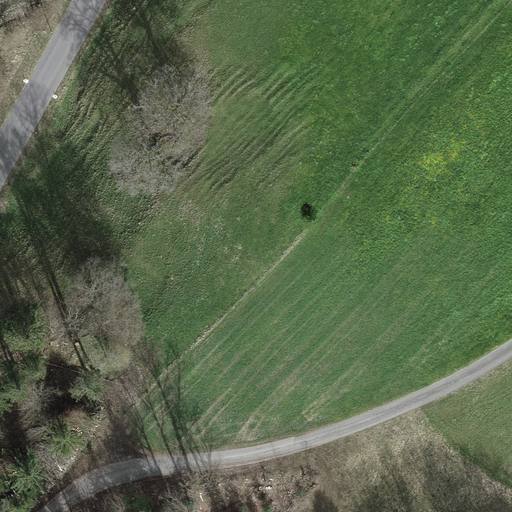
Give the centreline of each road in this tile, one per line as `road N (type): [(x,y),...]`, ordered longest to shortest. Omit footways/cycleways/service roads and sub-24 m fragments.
road 1 (unclassified): [(49,511),(111,474),(257,458),(393,410),(511,346)]
road 2 (secondary): [(91,0),(0,160)]
